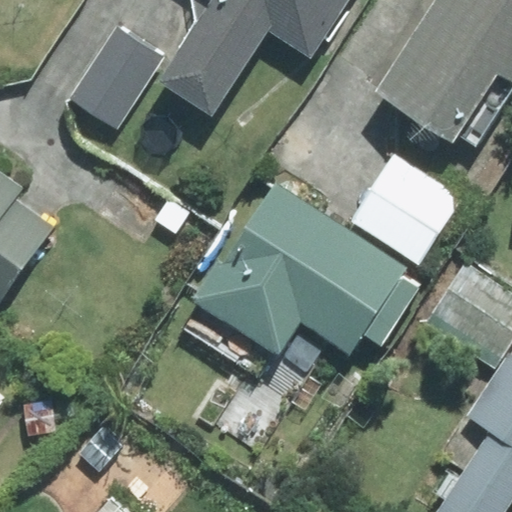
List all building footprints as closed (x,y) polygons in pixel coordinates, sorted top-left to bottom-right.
[(348,0),(209,0),(214,3),(160,82),(212,117),(271,32),(308,58),(348,0)] [(511,87),(511,0),(434,0),(370,97),(465,160),(511,87)] [(166,58),(118,24),(72,90),(120,123),(166,58)] [(461,195),(395,148),(347,216),(413,263),(461,195)] [(0,306),(2,309),(66,229),(0,175),(0,306)] [(274,181),(194,305),(277,359),(301,323),(348,354),(357,340),(376,352),(419,287),(399,275),(405,266),(274,181)] [(510,511),(511,511),(511,355),(505,351),(494,368),(439,453),(468,472),(441,511),(510,511)] [(134,511),(106,486),(82,511),(134,511)]
